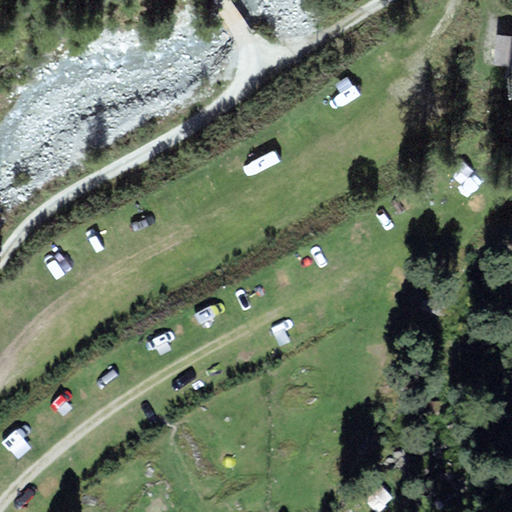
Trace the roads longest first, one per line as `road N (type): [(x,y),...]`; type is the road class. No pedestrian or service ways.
road 1 (track): [(0,380),(69,302),(373,118)]
road 2 (track): [(0,495),(104,407),(328,292)]
road 3 (track): [(371,0),(258,72)]
